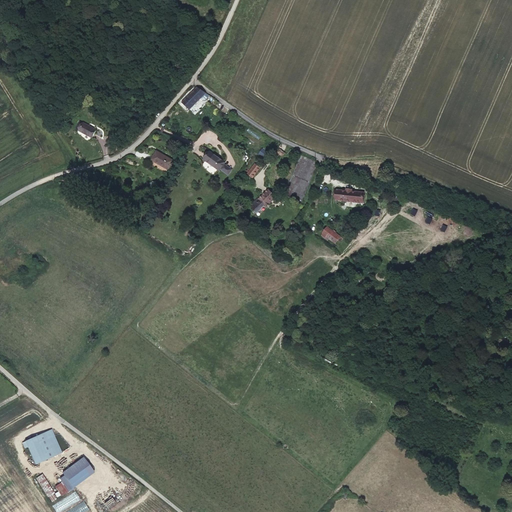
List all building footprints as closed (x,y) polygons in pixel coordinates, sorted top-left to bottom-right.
[(212,102),(214,99),(197,87),(182,103),(186,107),(199,94),(207,100),(207,99),(212,102)] [(96,130),(84,123),(79,131),(92,138),(96,130)] [(258,140),(253,137),(250,141),(255,145),(258,140)] [(258,154),(265,158),(268,152),(262,148),(258,154)] [(174,161),(156,151),(151,160),(168,170),(174,161)] [(220,169),(224,163),(225,162),(210,151),(204,160),(219,170),(220,169)] [(232,169),(224,163),(220,169),(228,175),(232,169)] [(250,171),(255,175),(260,168),(255,164),(250,171)] [(276,197),(268,189),(258,199),(258,198),(249,206),(256,214),(264,205),(266,207),(276,197)] [(364,192),(352,191),(352,190),(346,189),(345,190),(337,190),(335,200),(363,203),(364,192)] [(340,237),(327,227),(321,235),(334,245),(340,237)] [(61,452),(51,429),(25,441),(35,464),(61,452)] [(63,473),(67,478),(73,487),(94,472),(83,457),(63,473)] [(42,474),(36,478),(48,496),(49,496),(53,493),(54,493),(42,474)] [(67,478),(63,481),(68,490),(73,487),(67,478)] [(68,490),(63,481),(55,486),(61,495),(68,490)]
